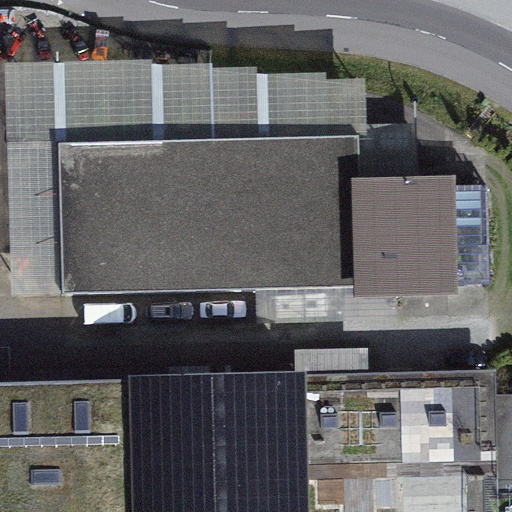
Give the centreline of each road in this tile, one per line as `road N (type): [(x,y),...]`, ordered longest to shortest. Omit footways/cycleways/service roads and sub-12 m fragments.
road 1 (unknown): [(0,309),(300,326),(452,320)]
road 2 (residential): [(511,70),(408,30),(161,0)]
